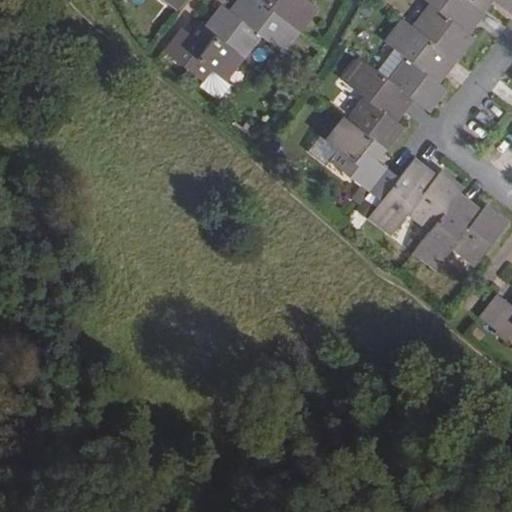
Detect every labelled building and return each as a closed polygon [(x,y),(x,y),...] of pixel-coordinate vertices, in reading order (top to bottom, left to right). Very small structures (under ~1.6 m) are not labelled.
[(164,0),(176,9),(183,0),(164,0)] [(226,10),(209,31),(243,58),(247,62),(264,39),(286,56),(303,33),(260,0),(245,0),(233,15),(226,10)] [(260,0),(303,33),(321,11),(306,0),(260,0)] [(467,33),(485,11),(470,0),(423,0),(431,5),(413,27),(455,60),(473,38),(467,33)] [(493,0),(494,0),(511,14),(511,0),(470,0),(485,11),(493,0)] [(438,82),(455,60),(413,27),(403,20),(385,43),(393,50),(407,60),(391,81),(413,99),(428,111),(446,88),(438,82)] [(243,58),(209,31),(200,25),(191,35),(181,27),(163,51),(202,82),(211,70),(224,82),(243,58)] [(377,71),(391,81),(407,60),(393,50),(377,71)] [(395,121),(413,99),(391,81),(377,71),(361,58),(343,82),(365,99),(348,121),(386,150),(403,127),(395,121)] [(211,70),(202,82),(199,86),(213,97),(220,96),(229,85),(224,82),(211,70)] [(377,161),(386,150),(348,121),(342,117),(324,140),(339,151),(330,163),(369,192),(380,201),(399,177),(377,161)] [(330,163),(339,151),(324,140),(320,137),(307,153),(326,167),(330,163)] [(413,159),(399,177),(380,201),(372,212),(368,217),(392,235),(408,214),(430,231),(459,194),(463,189),(440,171),(435,177),(413,159)] [(459,194),(430,231),(414,252),(436,269),(452,248),(475,265),(507,224),(485,206),(481,211),(459,194)] [(511,304),(498,294),(480,318),(511,342),(511,304)]
